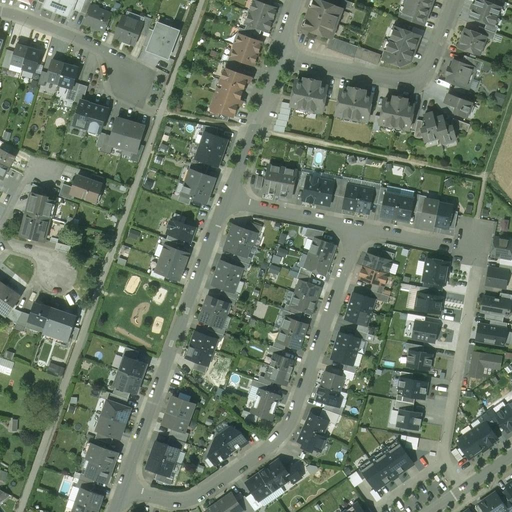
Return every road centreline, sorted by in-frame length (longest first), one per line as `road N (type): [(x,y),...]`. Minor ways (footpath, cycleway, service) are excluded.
road 1 (residential): [(354,230),(282,439),(195,503),(122,491)]
road 2 (residential): [(226,199),(122,491)]
road 3 (residential): [(454,0),(417,79),(282,56)]
road 4 (residential): [(479,254),(445,464)]
road 5 (residential): [(0,10),(99,47),(134,84)]
road 6 (residential): [(282,56),(226,199)]
road 7 (residential): [(226,199),(354,230)]
road 8 (residential): [(354,230),(479,254)]
